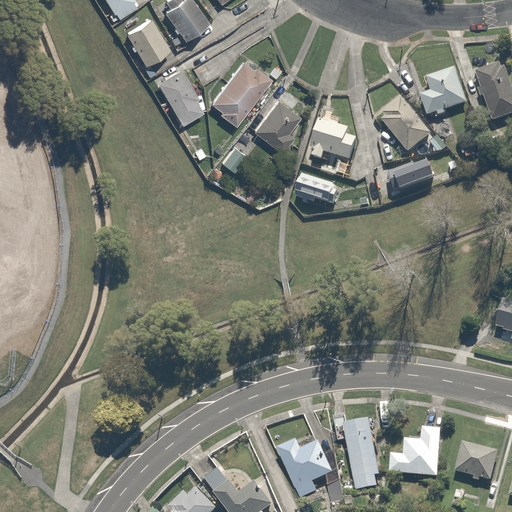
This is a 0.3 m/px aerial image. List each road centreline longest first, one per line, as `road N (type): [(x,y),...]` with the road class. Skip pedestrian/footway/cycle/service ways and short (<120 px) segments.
road 1 (residential): [(511,396),(379,373),(274,389),(184,433),(108,511)]
road 2 (residential): [(334,0),(389,19),(511,11)]
